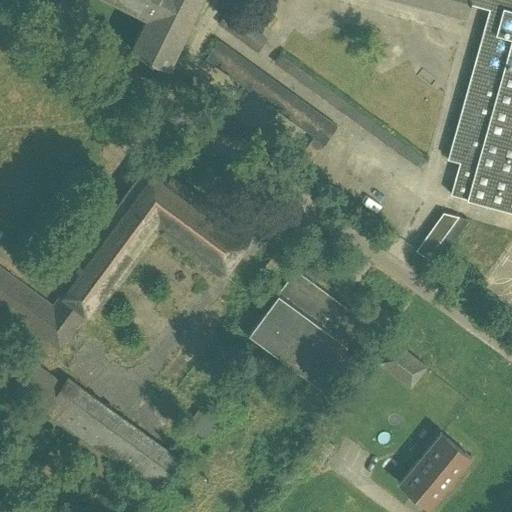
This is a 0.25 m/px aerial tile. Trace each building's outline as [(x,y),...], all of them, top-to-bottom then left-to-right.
[(511,0),(111,0),(147,18),(131,49),(168,68),(201,0),(394,0),(466,20),(473,1),(490,6),(447,160),(459,163),(450,196),(511,212),(511,0)] [(233,29),(262,54),(272,42),(244,17),(233,29)] [(205,59),(216,67),(230,48),(218,40),(205,59)] [(0,268),(0,306),(29,328),(59,350),(87,311),(96,318),(161,230),(225,276),(253,238),(154,165),(153,165),(60,293),(64,297),(55,309),(0,268)] [(446,250),(469,220),(443,213),(416,252),(421,256),(428,259),(438,245),(446,250)] [(276,252),(261,270),(269,276),(284,259),(276,252)] [(317,384),(364,320),(296,270),(249,334),(317,384)] [(416,390),(432,369),(399,345),(383,366),(416,390)] [(63,384),(32,363),(14,389),(44,411),(155,490),(179,458),(68,377),(63,384)] [(196,431),(217,437),(224,415),(203,409),(196,431)] [(429,508),(470,458),(440,434),(399,484),(429,508)] [(323,442),(316,438),(309,448),(316,452),(311,458),(320,464),(334,445),(325,439),(323,442)]
